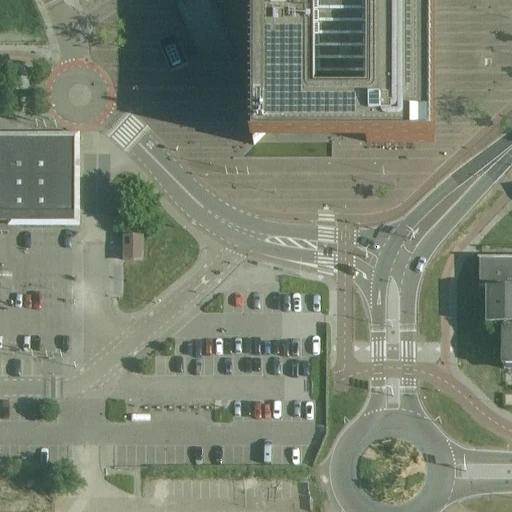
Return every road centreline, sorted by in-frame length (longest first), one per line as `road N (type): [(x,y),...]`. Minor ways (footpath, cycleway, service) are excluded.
road 1 (unclassified): [(88,385),(216,273),(239,229),(94,108)]
road 2 (tertiary): [(483,169),(431,202),(384,262),(376,430)]
road 3 (tertiary): [(405,429),(410,279),(483,169)]
road 4 (secondary): [(346,470),(250,498),(90,502)]
